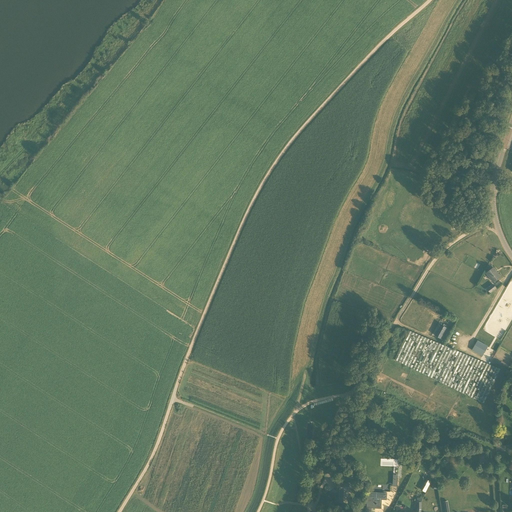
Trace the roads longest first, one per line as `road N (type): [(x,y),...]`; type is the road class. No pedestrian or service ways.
road 1 (track): [(427,0),(280,153),(227,257),(173,398)]
road 2 (track): [(286,502),(309,506),(333,427),(435,260),(451,241),(496,226)]
road 3 (track): [(173,398),(157,446),(119,511)]
